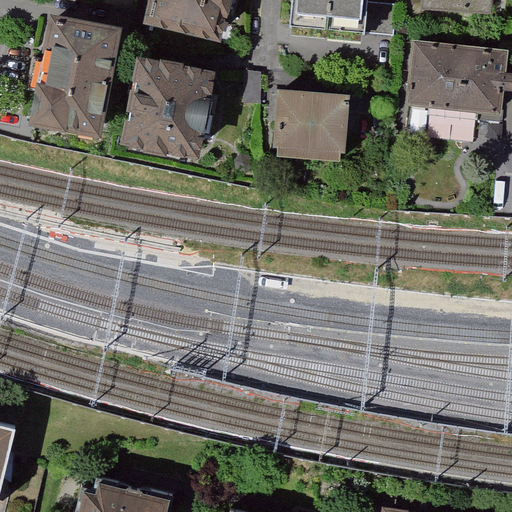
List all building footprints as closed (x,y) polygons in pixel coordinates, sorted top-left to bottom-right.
[(154,0),(149,25),(218,41),(225,11),(234,13),(236,0),(154,0)] [(369,0),(293,0),(290,31),(366,39),(393,41),(397,8),(369,5),(369,0)] [(420,0),(419,19),(491,25),(492,0),(420,0)] [(115,35),(54,23),(33,129),(93,141),(115,35)] [(506,55),(417,46),(411,105),(500,114),(502,90),(511,91),(511,77),(504,77),(506,55)] [(211,77),(136,63),(118,150),(194,164),(211,77)] [(263,75),(246,75),(245,108),(262,108),(263,75)] [(348,99),(280,94),(276,147),(280,147),(279,155),(338,160),(339,152),(344,153),(348,99)] [(14,421),(0,417),(0,478),(3,467),(14,421)] [(71,511),(161,511),(166,491),(94,474),(91,485),(78,482),(71,511)]
